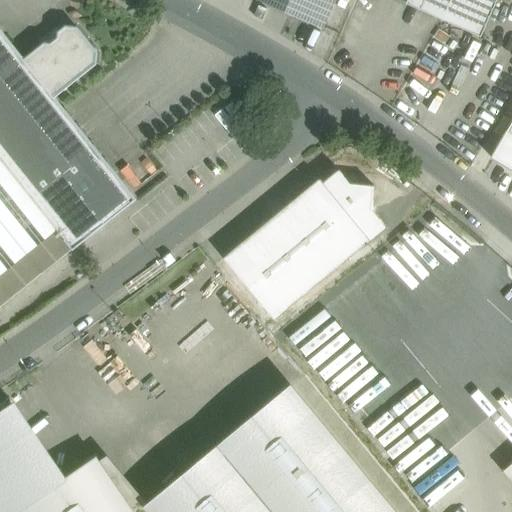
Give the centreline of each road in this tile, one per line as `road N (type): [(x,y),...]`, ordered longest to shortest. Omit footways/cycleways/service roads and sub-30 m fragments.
road 1 (residential): [(345,102),(72,314),(0,360)]
road 2 (residential): [(511,239),(345,102)]
road 3 (residential): [(345,102),(166,0)]
